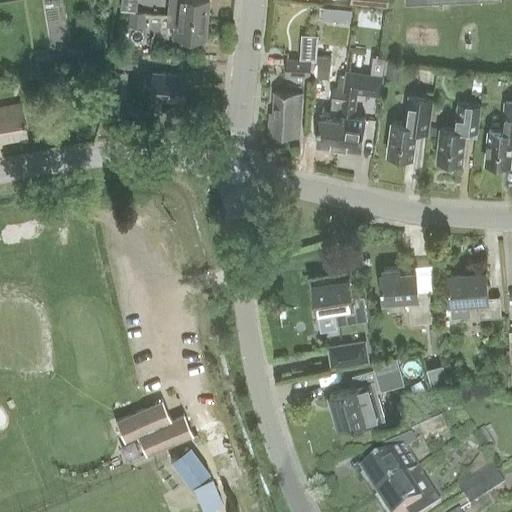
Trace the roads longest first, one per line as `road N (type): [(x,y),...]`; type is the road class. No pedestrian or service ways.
road 1 (unclassified): [(300,511),(254,379),(232,170)]
road 2 (tertiary): [(232,170),(447,220),(511,223)]
road 3 (tertiary): [(0,178),(146,158),(232,170)]
road 4 (residential): [(253,0),(232,170)]
